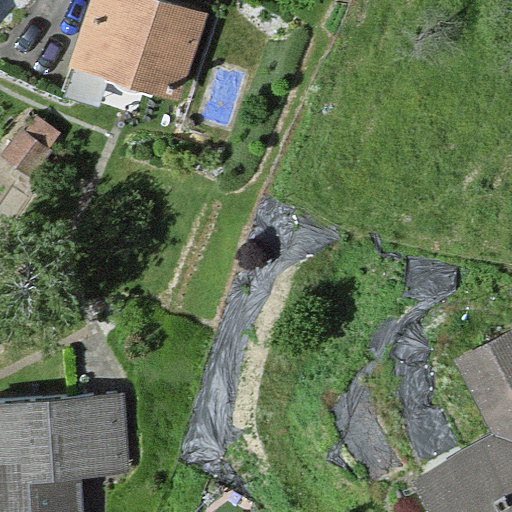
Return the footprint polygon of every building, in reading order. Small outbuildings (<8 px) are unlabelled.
[(205,20),(147,0),(94,0),(73,64),(178,100),(205,20)] [(34,113),(25,127),(49,142),(58,128),(34,113)] [(21,123),(4,149),(37,170),(54,145),(49,142),(25,127),(21,123)] [(511,511),(511,326),(458,354),(499,434),(423,473),(443,511),(511,511)] [(121,394),(0,401),(0,511),(85,511),(83,478),(126,475),(121,394)]
